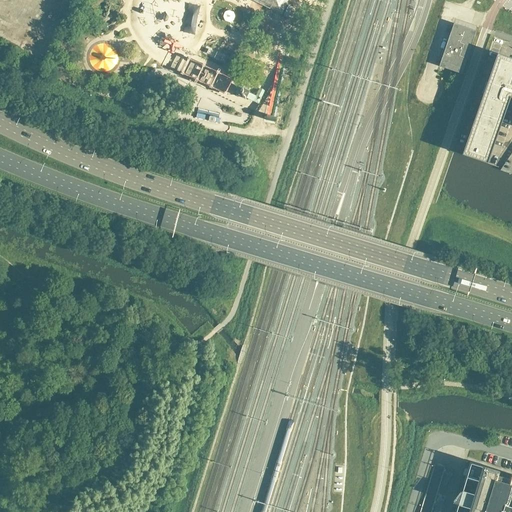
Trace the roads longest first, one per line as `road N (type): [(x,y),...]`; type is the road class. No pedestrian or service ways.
road 1 (primary): [(511,296),(150,185),(0,121)]
road 2 (primary): [(0,158),(165,218),(511,322)]
